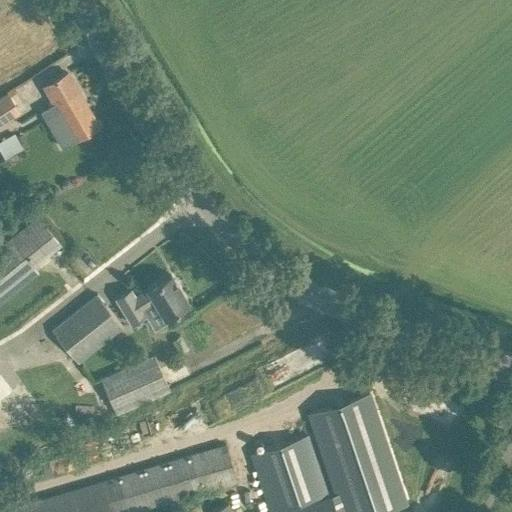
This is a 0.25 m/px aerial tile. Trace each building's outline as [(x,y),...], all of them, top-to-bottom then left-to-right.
[(62,146),(81,135),(99,125),(68,71),(43,85),(54,104),(42,111),(62,146)] [(0,96),(0,120),(19,108),(8,92),(0,96)] [(14,131),(0,139),(0,144),(7,156),(17,151),(16,149),(22,146),(14,131)] [(0,301),(39,270),(34,265),(62,242),(39,213),(0,244),(0,301)] [(165,317),(187,303),(188,302),(171,273),(135,295),(131,288),(116,297),(131,322),(146,313),(142,307),(155,300),(165,317)] [(97,293),(52,328),(78,361),(123,325),(97,293)] [(154,353),(100,377),(116,413),(170,389),(154,353)] [(376,511),(407,502),(379,421),(370,391),(308,413),(318,441),(335,492),(328,495),(307,433),(251,452),(269,511),(232,511),(230,504),(214,509),(215,511),(376,511)] [(25,511),(129,511),(238,481),(225,441),(26,500),(30,511),(25,511)]
